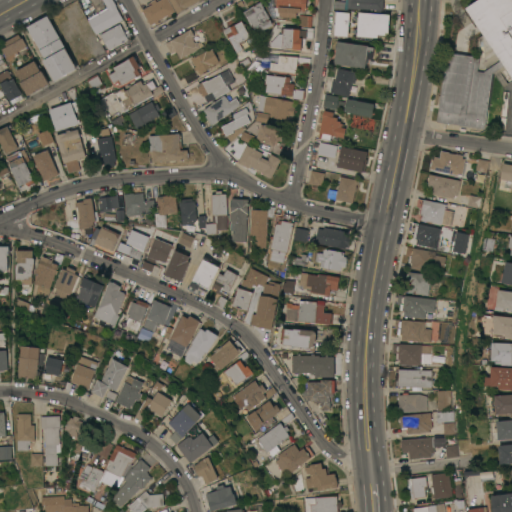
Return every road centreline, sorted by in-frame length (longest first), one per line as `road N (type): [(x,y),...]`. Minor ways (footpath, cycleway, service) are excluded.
road 1 (primary): [(370,470),(369,307),(421,0)]
road 2 (residential): [(370,470),(326,445),(253,344),(227,322),(0,226)]
road 3 (residential): [(0,218),(115,181),(225,173),(291,204),(384,227)]
road 4 (residential): [(0,391),(64,399),(144,438),(180,474),(194,511)]
road 5 (residential): [(225,173),(122,0)]
road 6 (residential): [(291,204),(325,33)]
